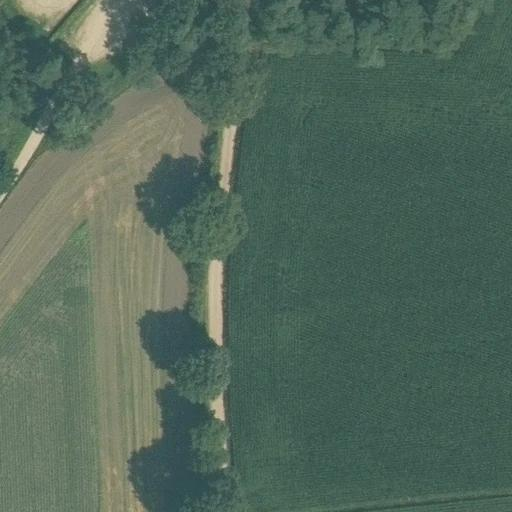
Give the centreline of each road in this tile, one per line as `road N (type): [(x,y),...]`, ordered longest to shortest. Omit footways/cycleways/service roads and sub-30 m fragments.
road 1 (track): [(225,511),(221,251),(247,0)]
road 2 (track): [(134,0),(0,179)]
